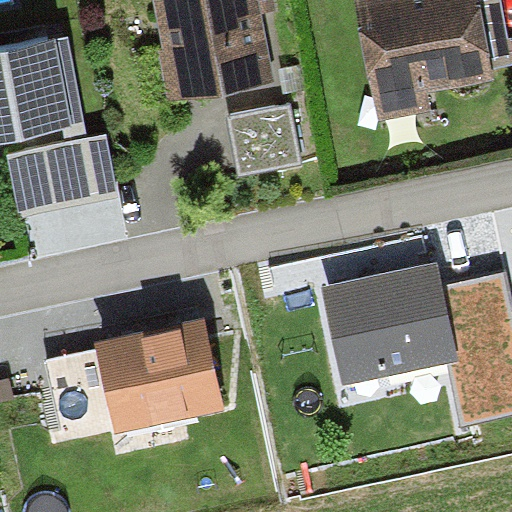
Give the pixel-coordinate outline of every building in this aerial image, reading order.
[(254,0),(154,0),(174,103),(271,84),(261,32),(254,0)] [(353,0),(377,125),(430,115),(427,95),(494,82),(492,69),(478,1),(477,0),(353,0)] [(492,69),(511,64),(511,37),(503,0),(482,0),(478,1),(492,69)] [(53,35),(0,46),(0,140),(73,126),(63,79),(53,35)] [(294,109),(232,119),(241,177),(303,167),(294,109)] [(69,148),(10,159),(20,208),(78,197),(69,148)] [(461,365),(439,265),(402,273),(322,291),(344,391),(461,365)] [(511,348),(510,314),(465,316),(467,350),(511,348)] [(224,412),(203,323),(112,345),(98,348),(99,351),(48,363),(66,439),(112,428),(114,438),(224,412)]
